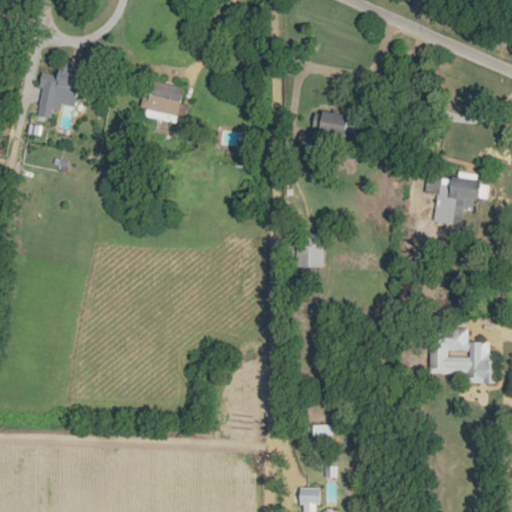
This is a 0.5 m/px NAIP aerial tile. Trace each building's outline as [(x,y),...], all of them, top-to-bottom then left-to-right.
[(35,115),(51,118),(56,95),(76,99),(80,79),(72,77),(74,66),(61,63),(58,76),(44,73),(35,115)] [(177,122),(185,87),(149,79),(142,114),(177,122)] [(300,131),(299,149),(325,151),(326,137),(350,139),(352,115),(314,111),(313,131),(300,131)] [(450,195),(447,224),(461,225),(462,207),(474,208),(475,197),(487,199),(489,181),(427,175),(426,193),(450,195)] [(322,267),(322,233),(295,233),(295,267),(322,267)] [(449,349),(467,349),(467,329),(449,329),(449,349)] [(470,383),(495,383),(495,360),(487,360),(487,341),(470,341),(470,383)] [(260,404),(235,404),(235,422),(260,422),(260,404)]
